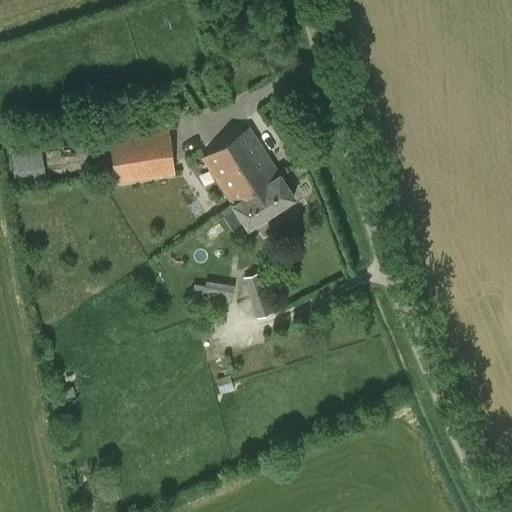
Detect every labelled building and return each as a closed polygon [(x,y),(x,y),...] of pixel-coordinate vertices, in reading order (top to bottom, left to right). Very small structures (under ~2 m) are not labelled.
[(116,184),(175,175),(169,128),(107,138),(116,184)] [(235,204),(279,175),(249,128),(203,158),(235,204)] [(15,190),(47,185),(41,147),(10,152),(15,190)] [(248,227),(294,197),(279,175),(235,204),(233,205),(248,227)] [(256,317),(273,311),(259,271),(243,277),(256,317)] [(202,297),(231,301),(234,285),(205,280),(202,297)] [(221,392),(234,390),(232,375),(219,377),(221,392)]
